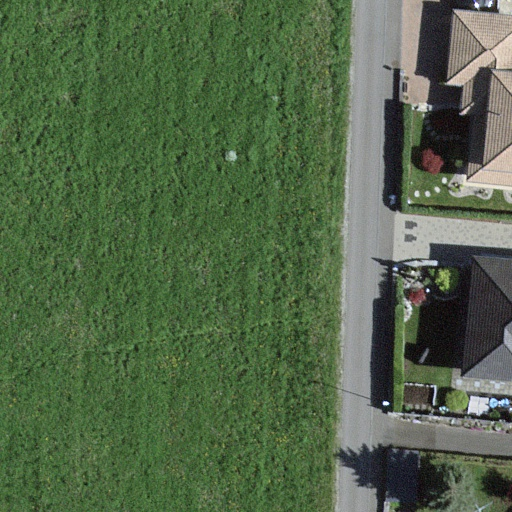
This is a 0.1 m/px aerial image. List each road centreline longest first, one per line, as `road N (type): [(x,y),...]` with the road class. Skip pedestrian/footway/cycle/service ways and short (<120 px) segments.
road 1 (residential): [(363,428),(374,0)]
road 2 (residential): [(363,428),(511,443)]
